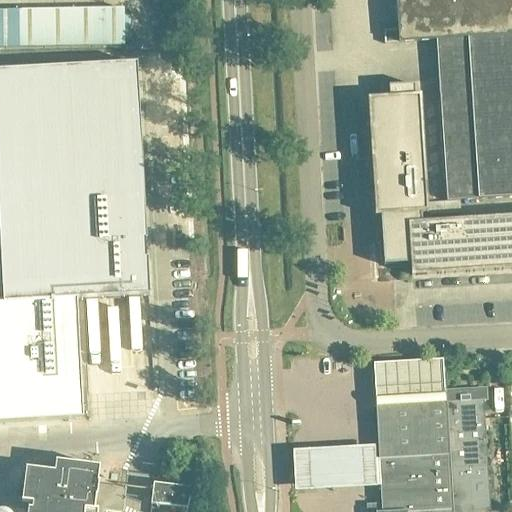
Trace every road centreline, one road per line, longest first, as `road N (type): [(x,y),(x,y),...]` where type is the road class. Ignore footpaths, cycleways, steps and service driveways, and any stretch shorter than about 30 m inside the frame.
road 1 (unclassified): [(297,0),(319,334),(327,343),(511,335)]
road 2 (secondary): [(261,511),(234,0)]
road 3 (unknown): [(151,64),(170,426)]
